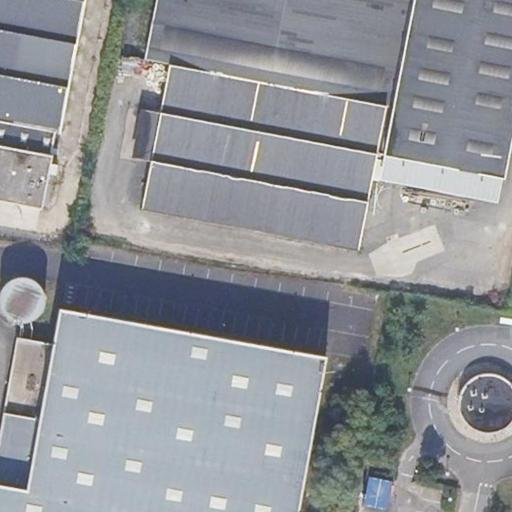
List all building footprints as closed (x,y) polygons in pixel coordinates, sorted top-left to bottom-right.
[(85,0),(0,0),(0,203),(41,212),(47,178),(52,179),(54,170),(49,168),(53,157),(48,155),(53,133),(61,135),(85,0)] [(511,0),(152,0),(140,63),(171,70),(162,120),(142,116),(133,162),(154,167),(144,215),(345,254),(363,160),(436,174),(506,143),(511,113),(511,0)] [(12,322),(20,323),(22,323),(25,323),(27,322),(29,321),(36,316),(39,313),(41,309),(43,301),(43,297),(41,292),(37,285),(31,280),(24,277),(19,277),(15,277),(10,279),(7,281),(4,283),(1,287),(0,288),(0,311),(2,315),(5,318),(12,322)] [(0,511),(295,511),(324,356),(57,308),(50,344),(29,340),(20,339),(15,338),(0,420),(0,511)] [(20,339),(29,340),(31,330),(29,321),(27,322),(25,323),(22,323),(20,323),(21,330),(20,339)] [(511,429),(511,376),(460,378),(462,431),(511,429)]
